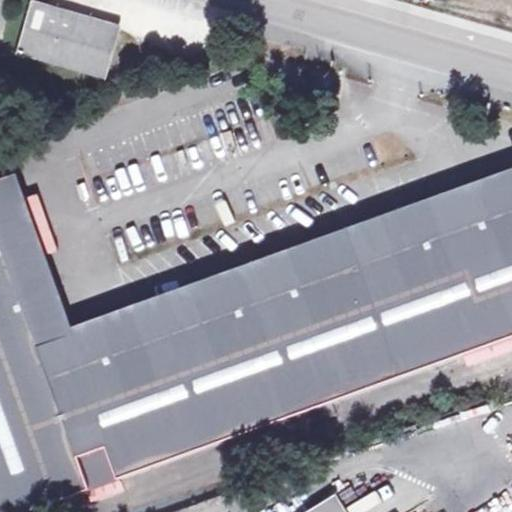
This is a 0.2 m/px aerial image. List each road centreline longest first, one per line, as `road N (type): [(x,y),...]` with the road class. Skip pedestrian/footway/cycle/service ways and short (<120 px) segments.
road 1 (unknown): [(83,234),(106,295),(134,306),(442,188),(442,164),(390,112)]
road 2 (unknown): [(390,112),(83,234)]
road 3 (unclassified): [(511,82),(222,0)]
road 4 (unknown): [(83,234),(58,177),(67,156),(210,107)]
